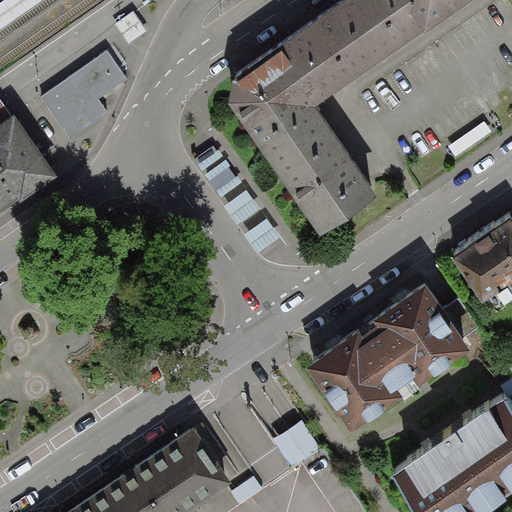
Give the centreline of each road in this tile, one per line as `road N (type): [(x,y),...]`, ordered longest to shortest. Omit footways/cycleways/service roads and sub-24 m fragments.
road 1 (tertiary): [(0,509),(275,326)]
road 2 (tertiary): [(275,326),(511,164)]
road 3 (residential): [(295,0),(179,82),(146,129),(151,150)]
road 4 (residential): [(151,150),(275,326)]
road 5 (unclassified): [(151,150),(0,261)]
